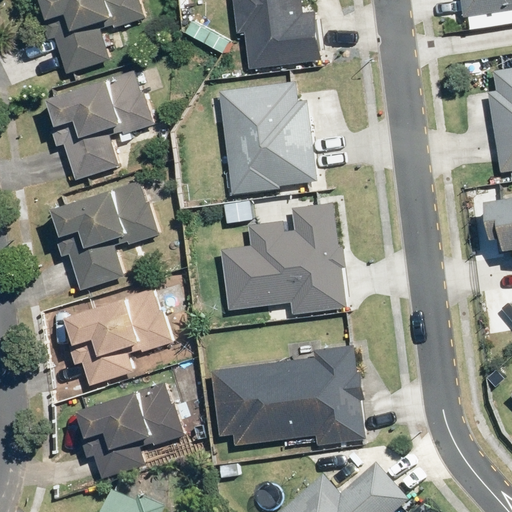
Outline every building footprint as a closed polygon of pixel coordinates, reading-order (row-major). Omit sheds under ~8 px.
[(57,41),(64,38),(76,73),(121,57),(112,32),(154,17),(147,0),(50,0),(57,17),(50,19),(57,41)] [(322,0),(241,0),(243,30),(251,30),(253,62),(327,58),(322,0)] [(511,0),(469,0),(472,15),(511,7),(511,0)] [(511,173),(511,65),(496,68),(510,173),(511,173)] [(129,164),(120,136),(163,122),(146,69),(94,86),(57,98),(83,179),(129,164)] [(315,97),(306,98),(304,79),(229,88),(240,192),(316,183),(315,180),(324,179),(315,97)] [(134,273),(126,247),(168,234),(150,179),(64,207),(90,287),(134,273)] [(353,306),(341,200),(300,204),(303,228),(292,229),(291,217),(257,221),(260,245),(229,248),(235,308),(300,300),(301,312),(320,310),(353,306)] [(80,315),(88,341),(77,344),(83,363),(93,360),(100,383),(144,369),(138,353),(179,340),(163,289),(80,315)] [(372,437),(361,342),(320,347),(321,353),(220,365),(230,444),(331,431),(333,442),(372,437)] [(191,435),(174,381),(89,408),(111,475),(154,461),(150,448),(191,435)] [(403,511),(417,500),(383,463),(348,494),(331,475),(290,511),(403,511)] [(171,511),(173,510),(121,488),(110,511),(171,511)]
